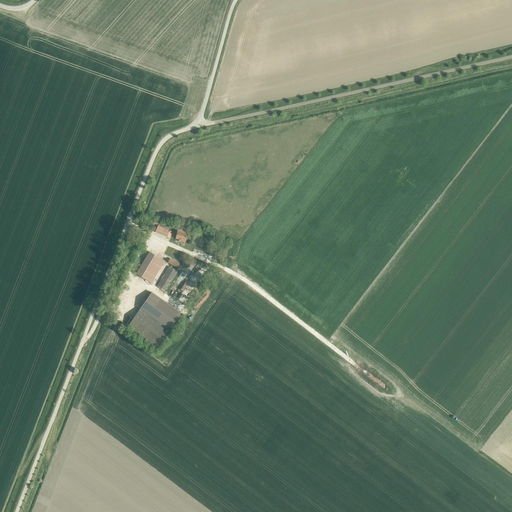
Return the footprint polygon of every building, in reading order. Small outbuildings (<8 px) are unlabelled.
[(169,238),(172,232),(157,226),(155,232),(169,238)] [(185,243),(187,231),(178,229),(175,239),(181,240),(180,242),(185,243)] [(136,274),(151,283),(164,261),(149,252),(136,274)] [(167,263),(171,264),(177,268),(179,263),(169,258),(167,263)] [(157,287),(165,291),(177,271),(169,266),(157,287)] [(150,294),(141,308),(169,328),(179,314),(180,312),(152,292),(150,294)] [(156,347),(168,330),(139,310),(128,326),(156,347)]
